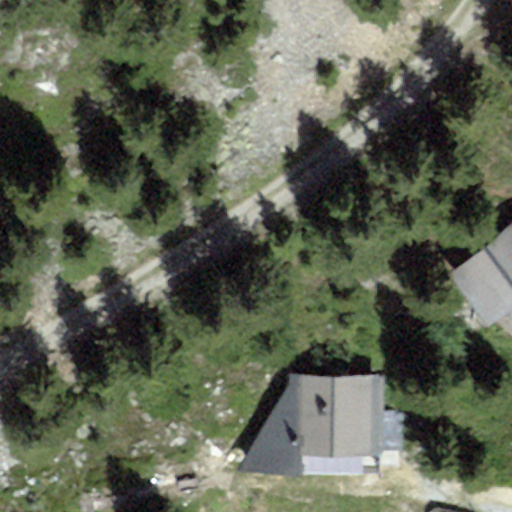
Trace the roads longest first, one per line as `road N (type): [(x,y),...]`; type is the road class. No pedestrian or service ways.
road 1 (track): [(489,0),(439,81),(384,136),(0,381)]
road 2 (track): [(382,475),(511,503)]
